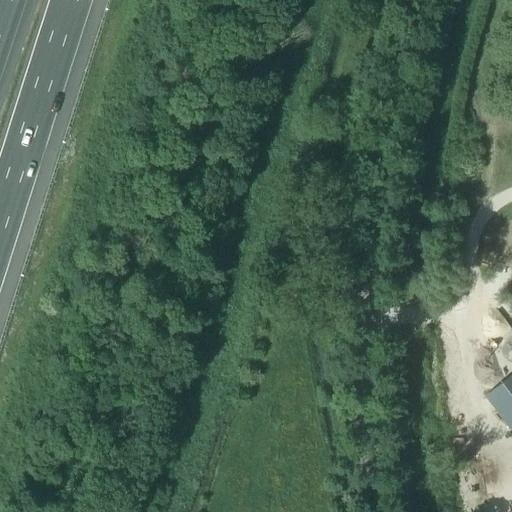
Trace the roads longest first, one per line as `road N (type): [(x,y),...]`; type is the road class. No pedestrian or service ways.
road 1 (unclassified): [(373,511),(369,260),(398,56),(415,0)]
road 2 (motorway): [(0,221),(71,0)]
